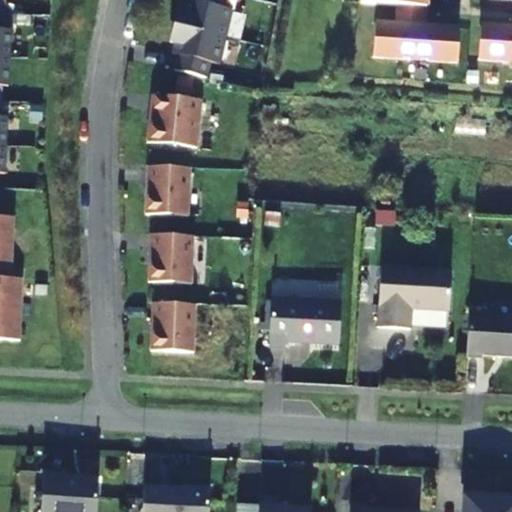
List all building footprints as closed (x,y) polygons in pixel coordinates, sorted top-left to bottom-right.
[(0,0),(0,173),(5,174),(7,118),(1,117),(2,86),(8,86),(11,30),(4,30),(4,0),(0,0)] [(184,0),(180,19),(176,18),(173,32),(177,33),(172,54),(177,55),(173,71),(207,79),(211,63),(220,65),(233,10),(224,8),(225,0),(184,0)] [(400,25),(425,27),(427,7),(402,5),(400,25)] [(457,63),(459,29),(425,27),(400,25),(375,24),(373,58),(457,63)] [(511,62),(511,29),(480,27),(478,61),(511,62)] [(200,101),(152,96),(149,118),(152,118),(149,144),(194,149),(200,101)] [(297,123),(293,146),(337,153),(341,130),(297,123)] [(186,217),(188,169),(147,167),(145,189),(148,189),(147,215),(186,217)] [(0,278),(10,279),(13,217),(0,216),(0,278)] [(192,237),(150,235),(150,257),(152,257),(151,283),(190,285),(192,237)] [(449,311),(451,270),(381,266),(378,328),(410,329),(411,308),(449,311)] [(0,338),(19,339),(21,279),(10,279),(0,278),(0,338)] [(341,303),(271,300),(269,348),(284,349),(285,343),(300,344),(300,341),(311,341),(311,345),(339,346),(341,303)] [(192,353),(194,306),(152,304),(151,326),(153,326),(152,351),(192,353)] [(511,315),(469,313),(466,358),(482,360),(482,356),(511,357),(511,315)] [(65,473),(43,471),(40,511),(97,511),(99,478),(65,476),(65,473)] [(209,511),(210,487),(183,486),(182,490),(166,489),(166,487),(144,487),(142,511),(209,511)] [(511,511),(511,498),(463,496),(462,511),(511,511)] [(279,498),(260,497),(259,511),(310,511),(311,508),(278,506),(279,498)]
